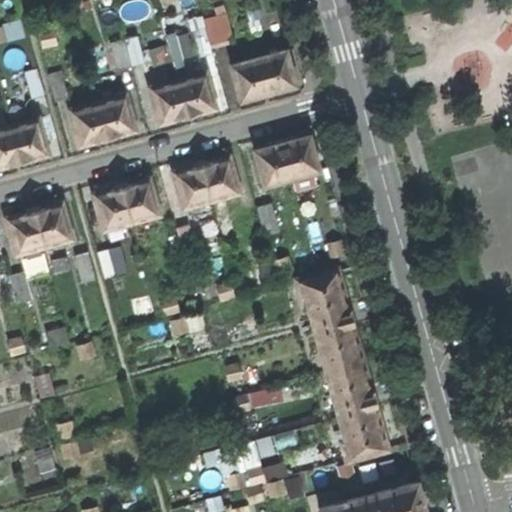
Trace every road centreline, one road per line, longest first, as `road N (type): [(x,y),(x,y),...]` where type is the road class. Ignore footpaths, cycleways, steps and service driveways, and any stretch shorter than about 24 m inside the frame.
road 1 (tertiary): [(364,97),(476,506)]
road 2 (residential): [(364,97),(0,194)]
